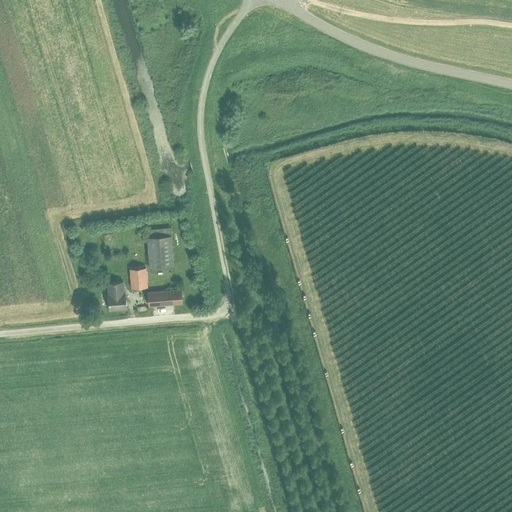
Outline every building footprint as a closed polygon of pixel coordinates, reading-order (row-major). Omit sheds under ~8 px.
[(174,265),(171,235),(171,228),(147,229),(147,237),(150,267),(174,265)] [(146,268),(129,269),(131,287),(147,286),(146,268)] [(124,293),(123,282),(108,283),(110,309),(126,308),(125,293),(124,293)] [(182,303),(180,289),(147,291),(149,306),(182,303)] [(175,313),(175,305),(164,305),(164,313),(175,313)]
